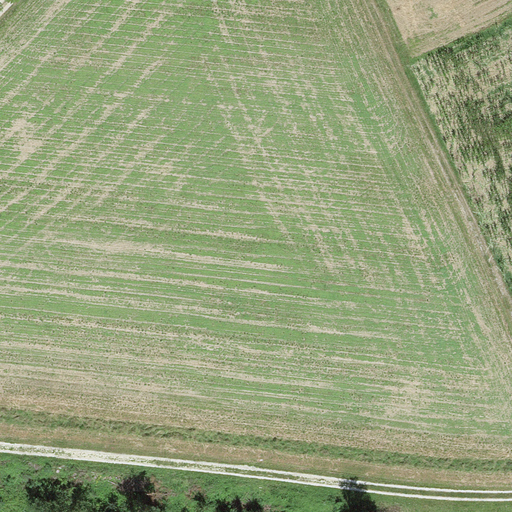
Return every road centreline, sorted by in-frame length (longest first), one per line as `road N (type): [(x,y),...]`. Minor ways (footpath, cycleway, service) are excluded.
road 1 (track): [(511,494),(422,495),(0,449)]
road 2 (track): [(363,0),(511,325)]
